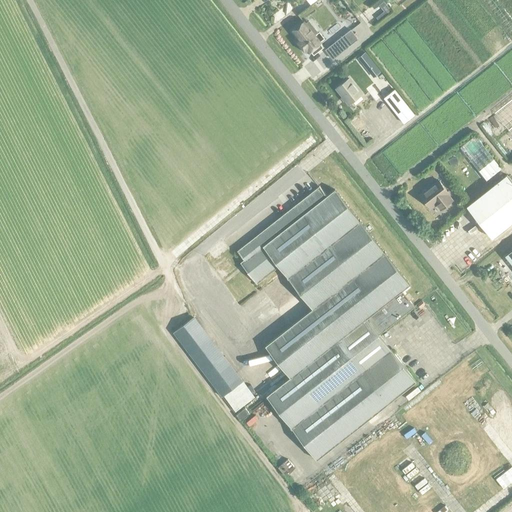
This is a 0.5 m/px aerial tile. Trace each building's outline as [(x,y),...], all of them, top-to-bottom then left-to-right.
[(304,22),(292,31),(293,33),(297,37),(298,39),(297,40),(298,41),(301,46),(306,52),(308,51),(309,52),(311,51),(314,55),(324,47),(320,43),(314,35),(317,32),(309,21),(305,24),(305,23),(304,22)] [(340,38),(325,50),(333,59),(349,46),(358,39),(351,29),(340,38)] [(365,52),(359,57),(374,77),(380,72),(365,52)] [(337,88),(343,96),(349,104),(362,94),(349,78),(337,88)] [(366,89),(375,101),(381,97),(371,85),(366,89)] [(415,115),(395,89),(384,98),(404,123),(415,115)] [(511,98),(495,112),(511,133),(511,98)] [(381,151),(400,176),(438,146),(419,122),(381,151)] [(487,180),(501,169),(475,133),(459,144),(487,180)] [(492,238),(511,222),(511,181),(507,174),(467,206),(467,207),(468,209),(469,209),(492,238)] [(424,190),(422,192),(422,194),(420,195),(430,207),(436,203),(441,209),(452,200),(447,194),(449,193),(439,180),(428,189),(426,189),(424,190)] [(266,346),(291,377),(338,340),(339,340),(370,315),(376,322),(384,317),(390,325),(414,306),(402,290),(410,284),(385,253),(384,252),(360,222),(361,222),(360,220),(359,221),(335,190),(327,196),(320,186),(319,187),(320,187),(312,193),(312,194),(297,206),(297,205),(293,208),(294,209),(290,212),(289,211),(280,218),(281,219),(251,243),(250,242),(239,251),(239,250),(238,251),(247,262),(244,265),(244,266),(245,265),(249,270),(248,271),(257,283),(258,283),(257,282),(278,265),(313,309),(266,346)] [(414,306),(390,325),(384,317),(376,322),(370,315),(339,340),(338,340),(291,377),(268,396),(318,459),(416,381),(379,335),(414,306)] [(223,397),(242,382),(192,317),(173,333),(223,397)]
